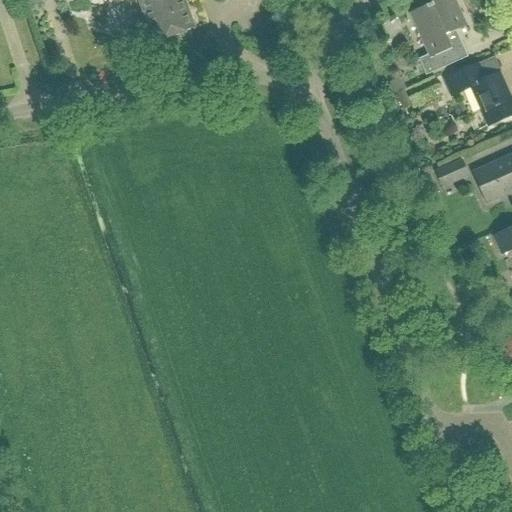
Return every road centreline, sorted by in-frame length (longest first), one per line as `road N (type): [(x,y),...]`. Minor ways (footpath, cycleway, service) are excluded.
road 1 (residential): [(437,435),(329,133),(307,92)]
road 2 (unclassified): [(0,116),(238,76),(291,82),(307,92)]
